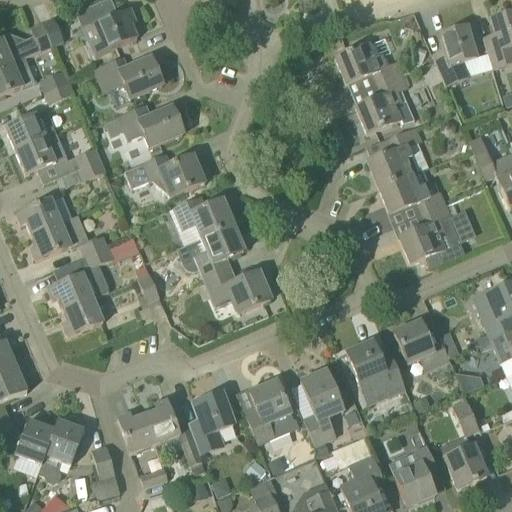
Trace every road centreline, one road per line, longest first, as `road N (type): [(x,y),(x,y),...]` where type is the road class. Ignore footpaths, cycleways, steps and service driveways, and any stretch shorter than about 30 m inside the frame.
road 1 (residential): [(0,259),(47,372),(99,389),(163,364),(180,372),(371,296)]
road 2 (residential): [(371,296),(350,244),(247,188),(228,155),(263,46)]
road 3 (residential): [(442,0),(263,46)]
road 4 (residential): [(371,296),(398,298),(511,251)]
